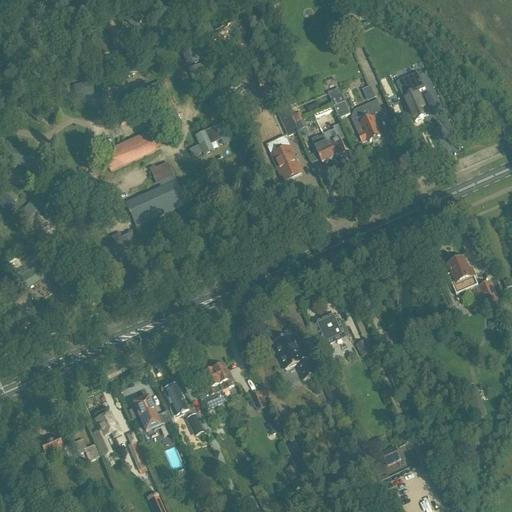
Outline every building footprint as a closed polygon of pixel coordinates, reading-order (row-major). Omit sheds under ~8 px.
[(124,21),(134,30),(143,20),(133,11),(124,21)] [(106,47),(106,39),(94,38),(93,54),(105,55),(105,53),(108,53),(109,47),(106,47)] [(131,57),(120,62),(121,66),(118,67),(123,78),(137,72),(131,57)] [(60,70),(56,58),(40,63),(44,75),(60,70)] [(196,91),(215,84),(207,63),(188,70),(196,91)] [(7,78),(5,80),(15,87),(23,74),(10,65),(3,75),(7,78)] [(397,83),(404,100),(407,108),(406,108),(410,117),(411,116),(414,124),(427,119),(424,111),(425,110),(418,93),(425,90),(418,74),(397,83)] [(73,88),(76,100),(92,97),(90,85),(73,88)] [(179,127),(160,85),(149,89),(149,90),(146,92),(151,102),(155,100),(169,131),(179,127)] [(350,117),(344,105),(338,91),(327,96),(339,122),(350,117)] [(44,119),(42,118),(48,112),(38,103),(28,114),(39,124),(44,119)] [(355,113),(352,120),(359,136),(363,144),(369,141),(370,143),(372,142),(373,143),(379,141),(378,140),(381,138),(372,120),(383,116),(377,103),(355,113)] [(318,104),(307,109),(309,113),(320,109),(318,104)] [(289,112),(278,117),(288,139),(300,134),(289,112)] [(300,132),(307,129),(305,123),(304,121),(301,114),(294,117),(300,132)] [(409,120),(406,114),(395,120),(397,125),(409,120)] [(314,117),(304,121),(305,123),(307,129),(318,125),(314,117)] [(225,124),(195,138),(203,156),(213,152),(209,145),(220,140),(224,147),(233,143),(225,124)] [(345,156),(339,143),(345,140),(339,127),(334,129),(337,137),(331,140),(329,136),(324,138),(323,137),(325,143),(333,161),(345,156)] [(106,160),(102,162),(105,167),(108,166),(111,171),(155,152),(155,151),(161,148),(154,133),(148,136),(147,135),(103,154),(106,160)] [(318,138),(317,139),(311,142),(322,166),(333,161),(325,143),(323,137),(319,139),(318,138)] [(281,181),(283,180),(285,185),(300,178),(298,173),(299,173),(285,140),(267,148),(281,181)] [(12,167),(24,168),(26,153),(10,151),(9,164),(13,164),(12,167)] [(161,190),(126,205),(129,212),(127,213),(128,215),(129,215),(135,228),(149,222),(150,224),(155,222),(155,220),(188,205),(185,199),(183,200),(181,196),(186,194),(184,189),(179,191),(168,165),(155,171),(154,169),(150,171),(156,185),(159,183),(161,190)] [(75,174),(61,172),(62,168),(56,168),(54,180),(64,181),(64,185),(74,186),(75,174)] [(14,203),(8,197),(5,193),(0,197),(0,210),(6,217),(15,208),(14,207),(16,205),(14,203)] [(42,213),(49,209),(50,208),(41,196),(33,200),(21,213),(16,210),(12,219),(15,221),(22,225),(20,229),(27,232),(29,229),(30,229),(35,221),(42,213)] [(29,247),(37,244),(32,232),(24,235),(29,247)] [(94,256),(89,259),(93,270),(99,267),(100,269),(115,263),(116,265),(117,265),(119,265),(121,265),(122,264),(122,262),(122,260),(125,259),(139,254),(137,249),(138,249),(137,248),(142,246),(137,234),(132,236),(131,232),(127,234),(128,237),(122,240),(119,234),(111,237),(115,246),(101,252),(99,246),(92,249),(94,255),(94,256)] [(34,256),(20,265),(25,272),(35,265),(38,263),(37,261),(34,256)] [(56,273),(54,270),(56,269),(51,262),(45,266),(52,275),(56,273)] [(452,276),(448,278),(456,297),(472,290),(478,287),(475,279),(472,272),(469,274),(464,263),(456,266),(454,264),(450,266),(450,269),(449,269),(452,276)] [(45,266),(45,265),(37,270),(36,267),(24,274),(21,270),(16,273),(27,291),(45,280),(46,281),(53,277),(52,275),(45,266)] [(511,287),(509,282),(503,284),(506,291),(511,288),(511,287)] [(478,289),(477,289),(485,308),(486,309),(487,308),(499,303),(491,285),(491,283),(479,288),(478,289)] [(335,318),(315,327),(325,348),(345,340),(342,332),(346,330),(343,323),(338,325),(335,318)] [(310,361),(303,364),(297,352),(298,351),(295,344),(294,344),(291,337),(273,345),(285,373),(297,367),(304,383),(317,377),(310,361)] [(357,346),(363,359),(370,355),(365,342),(357,346)] [(224,367),(212,373),(221,393),(228,390),(229,391),(234,389),(224,367)] [(205,386),(196,390),(201,402),(203,401),(208,411),(214,409),(220,406),(226,403),(221,393),(212,373),(200,377),(205,386)] [(186,421),(194,439),(203,435),(192,410),(192,411),(187,413),(185,408),(176,387),(163,392),(171,410),(169,411),(173,421),(184,416),(186,421)] [(486,416),(478,392),(467,396),(474,420),(486,416)] [(250,397),(257,413),(267,409),(260,393),(250,397)] [(167,413),(154,419),(147,402),(133,408),(146,435),(159,429),(158,427),(164,425),(166,428),(173,425),(167,413)] [(110,416),(96,422),(101,433),(94,436),(104,457),(111,454),(104,438),(112,435),(114,439),(121,436),(117,425),(114,426),(110,416)] [(133,433),(126,436),(130,446),(130,447),(137,444),(138,444),(133,433)] [(39,448),(44,460),(62,452),(57,440),(39,448)] [(101,459),(95,446),(87,450),(83,441),(69,447),(73,457),(79,454),(80,456),(85,454),(89,464),(101,459)] [(399,461),(394,449),(382,454),(387,467),(399,461)] [(140,452),(132,456),(135,464),(144,461),(140,452)] [(285,471),(295,491),(303,487),(294,467),(285,471)] [(263,485),(252,490),(262,511),(273,511),(275,511),(272,505),(263,485)] [(152,511),(164,511),(156,495),(147,499),(152,511)]
